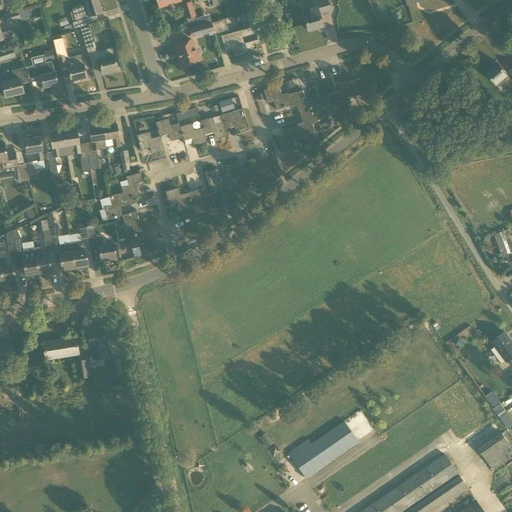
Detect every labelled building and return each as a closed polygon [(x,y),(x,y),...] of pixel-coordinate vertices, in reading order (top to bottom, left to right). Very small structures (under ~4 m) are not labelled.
[(65,32),(70,30),(85,26),(83,19),(83,18),(88,16),(96,14),(102,12),(98,0),(83,0),(85,5),(71,9),(75,21),(72,22),(73,24),(68,25),(64,27),(64,28),(65,32)] [(155,0),(159,8),(182,1),(181,0),(155,0)] [(264,7),(261,0),(259,0),(254,2),(257,10),(264,7)] [(309,15),(304,16),(308,31),(323,26),(319,13),(330,10),(327,0),(315,0),(306,3),(309,15)] [(188,24),(197,22),(191,2),(182,4),(188,24)] [(26,10),(26,9),(4,15),(6,23),(19,19),(20,21),(29,19),(29,16),(30,15),(28,9),(26,10)] [(64,18),(58,19),(60,27),(66,25),(64,18)] [(212,23),(215,34),(224,31),(220,20),(212,23)] [(28,23),(21,25),(23,32),(30,30),(28,23)] [(193,28),(188,29),(190,38),(208,33),(209,35),(215,34),(212,23),(198,27),(193,28)] [(238,31),(245,52),(253,50),(251,43),(260,41),(256,26),(238,31)] [(12,30),(9,31),(1,33),(0,30),(0,40),(14,36),(12,30)] [(236,55),(245,52),(238,31),(221,36),(225,51),(235,48),(236,55)] [(83,39),(89,59),(98,57),(92,36),(83,39)] [(192,40),(175,45),(182,67),(187,65),(189,72),(200,68),(198,62),(192,40)] [(56,55),(62,54),(60,44),(54,45),(53,46),(55,56),(56,55)] [(18,47),(12,48),(0,52),(0,61),(20,55),(18,47)] [(106,57),(98,59),(102,74),(117,70),(114,55),(112,48),(104,50),(106,57)] [(51,50),(42,52),(45,63),(52,61),(54,60),(51,50)] [(86,77),(83,64),(81,55),(66,58),(66,56),(57,58),(59,67),(67,65),(71,81),(86,77)] [(52,61),(45,63),(33,66),(26,67),(28,78),(28,79),(29,79),(40,76),(43,88),(57,84),(54,72),(53,70),(54,70),(52,61)] [(511,69),(510,71),(511,73),(511,79),(511,80),(508,75),(499,64),(487,74),(502,93),(507,89),(511,95),(511,69)] [(28,78),(26,67),(11,71),(13,79),(2,82),(5,97),(23,93),(21,84),(29,82),(29,79),(28,79),(28,78)] [(352,81),(356,96),(366,93),(365,87),(375,84),(371,68),(360,72),(361,78),(352,81)] [(292,80),(284,83),(286,89),(294,87),(292,80)] [(356,96),(352,81),(341,84),(342,90),(333,93),(337,108),(347,105),(345,99),(356,96)] [(291,106),(287,95),(282,96),(279,86),(263,90),(267,101),(273,99),(276,110),(291,106)] [(315,110),(313,105),(312,99),(305,101),(302,90),(287,95),(291,106),(297,104),(300,114),(315,110)] [(337,108),(333,93),(322,96),(323,102),(313,105),(315,110),(318,120),(328,117),(326,111),(337,108)] [(220,109),(228,112),(230,104),(222,101),(220,109)] [(232,112),(221,115),(223,122),(226,129),(235,126),(237,133),(248,130),(244,116),(242,109),(232,112)] [(188,110),(176,114),(178,121),(190,118),(188,110)] [(296,126),(299,137),(315,133),(312,122),(318,120),(315,110),(300,114),(302,124),(296,126)] [(228,136),(226,129),(223,122),(213,125),(211,118),(200,121),(202,128),(203,128),(205,135),(215,132),(216,139),(228,136)] [(321,121),(323,127),(332,124),(330,118),(321,121)] [(160,136),(160,137),(170,134),(172,141),(182,138),(179,127),(180,127),(179,123),(169,126),(166,119),(155,122),(159,136),(160,136)] [(103,126),(105,140),(112,138),(113,148),(120,146),(119,137),(117,124),(103,126)] [(207,142),(205,135),(203,128),(202,128),(192,131),(190,124),(180,127),(179,127),(182,138),(183,141),(194,138),(196,145),(207,142)] [(91,142),(92,142),(93,151),(100,150),(98,141),(105,140),(103,126),(89,129),(91,142)] [(299,137),(296,126),(282,130),(285,141),(278,142),(282,153),(297,149),(294,139),(299,137)] [(80,144),(77,131),(63,133),(65,146),(73,145),(74,154),(81,153),(79,144),(80,144)] [(164,151),(160,137),(160,136),(159,136),(150,139),(148,132),(136,135),(141,150),(151,147),(153,154),(164,151)] [(65,146),(63,133),(49,135),(51,149),(52,149),(53,152),(47,153),(50,175),(58,174),(58,172),(59,172),(61,165),(56,166),(55,157),(56,157),(59,157),(60,157),(59,147),(65,146)] [(42,151),(41,147),(39,137),(24,140),(26,154),(35,152),(37,161),(43,160),(41,151),(42,151)] [(29,180),(27,175),(24,164),(17,165),(14,152),(6,153),(4,143),(0,143),(0,169),(16,166),(18,181),(29,180)] [(308,143),(304,147),(307,151),(312,147),(308,143)] [(127,151),(119,152),(121,164),(128,163),(129,162),(127,151)] [(90,169),(91,169),(99,167),(97,155),(88,157),(90,169)] [(90,169),(88,157),(80,158),(83,172),(91,171),(91,169),(90,169)] [(251,175),(261,172),(263,179),(274,176),(270,161),(259,164),(257,157),(246,161),(248,168),(251,175)] [(35,173),(32,162),(24,164),(27,175),(29,180),(37,178),(35,173)] [(226,167),(228,173),(230,181),(240,178),(242,185),(253,182),(251,175),(248,168),(239,170),(237,163),(226,167)] [(113,176),(121,174),(119,167),(111,169),(113,176)] [(211,194),(215,208),(209,187),(219,184),(221,191),(232,188),(230,181),(228,173),(218,176),(216,169),(205,173),(211,194)] [(121,187),(123,192),(125,200),(139,196),(136,186),(143,184),(140,173),(126,177),(128,185),(121,187)] [(73,176),(72,179),(71,180),(72,185),(78,184),(77,182),(79,178),(77,175),(73,176)] [(110,185),(118,183),(116,177),(108,179),(110,185)] [(193,207),(189,192),(178,195),(176,188),(165,192),(169,206),(179,203),(181,210),(193,207)] [(199,189),(189,192),(193,207),(202,204),(204,211),(215,208),(211,194),(201,196),(199,189)] [(126,203),(125,200),(123,192),(109,197),(111,205),(104,207),(105,209),(108,220),(122,216),(122,215),(119,205),(126,203)] [(109,197),(99,200),(102,210),(105,209),(104,207),(111,205),(109,197)] [(30,204),(22,209),(29,221),(37,216),(30,204)] [(136,211),(122,215),(122,216),(125,228),(133,226),(135,235),(142,233),(149,231),(146,220),(139,222),(136,211)] [(57,235),(60,235),(59,227),(57,227),(49,229),(50,229),(50,231),(53,250),(60,249),(59,245),(57,235)] [(71,243),(70,243),(74,268),(87,266),(87,263),(85,249),(90,248),(88,237),(87,227),(80,228),(80,233),(82,241),(71,243)] [(16,229),(12,230),(12,231),(16,257),(22,256),(25,276),(37,274),(33,248),(23,250),(21,241),(20,237),(16,229)] [(12,231),(12,230),(7,233),(6,234),(10,258),(16,257),(12,231)] [(500,260),(508,259),(507,253),(511,252),(511,248),(509,230),(496,232),(500,260)] [(43,232),(44,238),(46,252),(53,250),(50,231),(43,232)] [(145,242),(142,233),(135,235),(128,236),(131,247),(138,245),(141,256),(155,251),(152,240),(145,242)] [(88,237),(90,248),(92,262),(93,261),(93,260),(100,259),(101,261),(116,258),(114,243),(103,245),(101,235),(95,236),(88,237)] [(125,240),(119,242),(122,251),(127,249),(125,240)] [(61,270),(74,268),(70,243),(64,244),(65,253),(59,254),(61,270)] [(33,248),(37,274),(51,272),(48,255),(42,256),(40,247),(33,248)] [(0,258),(0,274),(1,282),(15,280),(12,264),(6,265),(5,258),(0,258)] [(101,358),(106,357),(104,344),(105,344),(105,340),(104,336),(106,336),(105,330),(103,330),(103,328),(96,329),(96,327),(87,329),(90,347),(91,346),(93,359),(94,359),(94,360),(101,359),(101,358)] [(492,341),(497,348),(490,353),(498,364),(505,359),(507,362),(511,358),(511,342),(504,332),(492,341)] [(43,343),(45,359),(78,354),(75,337),(43,343)] [(459,339),(456,345),(461,348),(465,342),(459,339)] [(0,343),(0,361),(13,360),(10,340),(2,341),(2,343),(0,343)] [(112,373),(121,372),(119,358),(110,359),(112,373)] [(89,378),(86,360),(75,361),(78,380),(89,378)] [(492,391),(486,396),(494,407),(501,403),(492,391)] [(300,444),(287,453),(290,458),(294,463),(304,478),(350,446),(337,427),(303,450),(300,444)] [(511,446),(502,432),(478,449),(493,471),(511,457),(511,446)] [(259,438),(266,448),(273,443),(266,433),(259,438)] [(445,455),(360,511),(400,511),(457,473),(445,455)] [(460,476),(407,511),(484,511),(476,500),(458,511),(433,511),(468,488),(460,476)]
